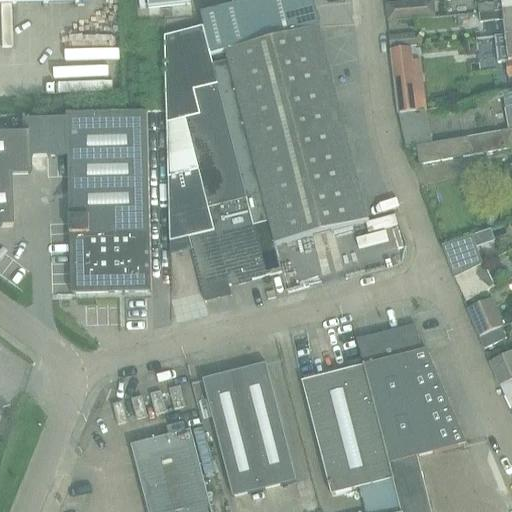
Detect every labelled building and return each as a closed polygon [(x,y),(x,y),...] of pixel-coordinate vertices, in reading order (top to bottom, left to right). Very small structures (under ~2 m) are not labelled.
[(191,4),(190,0),(147,0),(148,9),(191,4)] [(261,0),(233,7),(200,16),(203,27),(210,56),(227,52),(317,29),(310,0),(261,0)] [(478,7),(479,15),(511,11),(511,0),(501,0),(502,2),(494,3),(494,5),(478,7)] [(387,7),(388,24),(434,19),(432,3),(387,7)] [(503,22),(504,37),(511,36),(511,11),(479,15),(480,24),(503,22)] [(341,32),(346,48),(354,45),(356,49),(369,45),(363,26),(341,32)] [(203,27),(164,37),(171,256),(192,251),(205,304),(206,304),(202,288),(226,282),(228,287),(229,287),(267,277),(254,227),(269,223),(267,214),(269,214),(227,52),(210,56),(203,27)] [(254,227),(267,277),(282,274),(275,247),(369,223),(319,29),(317,29),(227,52),(269,214),(267,214),(269,223),(254,227)] [(414,34),(409,35),(389,37),(391,50),(416,47),(414,34)] [(511,36),(504,37),(476,40),(477,52),(503,49),(504,64),(506,64),(507,77),(511,76),(511,36)] [(418,112),(412,61),(410,49),(390,51),(398,115),(399,114),(399,116),(418,112)] [(97,60),(63,61),(64,71),(97,69),(97,60)] [(76,72),(76,83),(130,83),(130,72),(76,72)] [(74,86),(74,76),(19,77),(19,86),(74,86)] [(509,131),(511,130),(511,91),(502,95),(509,131)] [(399,116),(407,150),(416,148),(431,145),(424,111),(418,112),(399,116)] [(68,157),(72,295),(152,293),(147,113),(67,115),(67,119),(68,157)] [(27,134),(0,134),(0,227),(0,228),(1,228),(12,227),(10,185),(11,185),(11,184),(10,184),(10,175),(30,174),(29,158),(68,157),(67,119),(27,120),(27,134)] [(416,148),(420,166),(472,157),(511,149),(511,130),(509,131),(431,145),(416,148)] [(483,233),(442,247),(454,280),(483,265),(493,261),(483,233)] [(494,287),(483,265),(454,280),(466,302),(494,287)] [(331,266),(303,272),(305,282),(334,276),(331,266)] [(492,298),(485,301),(467,310),(479,338),(504,326),(492,298)] [(422,338),(437,337),(435,320),(420,321),(422,338)] [(431,511),(417,459),(444,452),(439,440),(434,429),(429,418),(424,407),(419,396),(415,385),(410,373),(405,361),(422,353),(416,327),(357,342),(364,368),(365,367),(390,466),(394,482),(393,482),(400,511),(431,511)] [(502,329),(498,331),(479,339),(484,350),(502,342),(507,340),(502,329)] [(427,352),(422,353),(405,361),(410,373),(432,364),(427,352)] [(511,353),(489,363),(500,387),(511,381),(511,353)] [(437,375),(432,364),(410,373),(415,385),(437,375)] [(218,441),(250,433),(282,424),(266,365),(203,382),(218,441)] [(365,367),(364,368),(302,384),(331,497),(393,481),(393,482),(394,482),(390,466),(365,367)] [(441,386),(437,375),(415,385),(419,396),(441,386)] [(446,397),(441,386),(419,396),(424,407),(446,397)] [(175,411),(185,408),(180,388),(169,391),(175,411)] [(150,396),(156,416),(166,413),(161,393),(150,396)] [(451,409),(446,397),(424,407),(429,418),(451,409)] [(131,401),(137,421),(147,418),(142,398),(131,401)] [(112,406),(118,426),(128,423),(123,403),(112,406)] [(429,418),(434,429),(456,420),(451,409),(429,418)] [(434,429),(439,440),(461,431),(456,420),(434,429)] [(297,483),(282,424),(250,433),(265,491),(297,483)] [(439,440),(444,452),(467,446),(461,431),(439,440)] [(211,511),(191,433),(191,432),(131,447),(148,511),(211,511)] [(250,433),(218,441),(234,499),(265,491),(250,433)]
